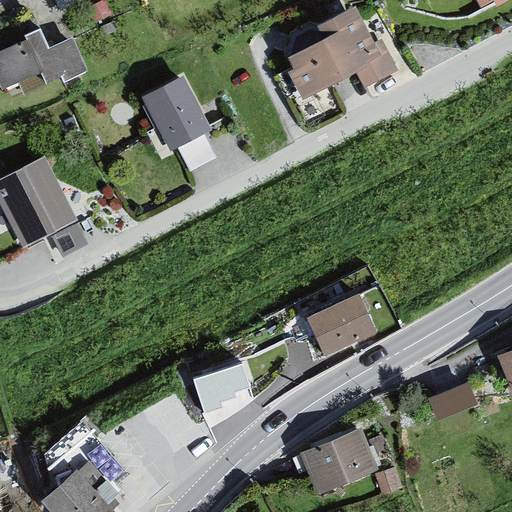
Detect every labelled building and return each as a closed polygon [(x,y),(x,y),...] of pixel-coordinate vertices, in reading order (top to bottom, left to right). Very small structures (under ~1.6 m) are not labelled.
[(392,68),(357,6),(323,24),(332,41),(296,61),(314,93),(354,71),(362,84),(392,68)] [(50,88),(88,71),(73,38),(49,48),(43,33),(0,51),(0,84),(3,91),(43,73),(50,88)] [(214,129),(186,76),(140,100),(169,153),(214,129)] [(81,218),(47,153),(0,176),(0,201),(24,248),(81,218)] [(378,328),(361,291),(304,317),(320,353),(378,328)] [(511,348),(499,353),(511,387),(511,348)] [(241,362),(193,377),(204,413),(223,408),(221,402),(235,398),(234,392),(249,387),(241,362)] [(466,378),(430,394),(439,414),(475,399),(466,378)] [(48,511),(115,511),(104,499),(135,472),(86,419),(46,456),(65,477),(39,501),(48,511)] [(360,424),(297,449),(313,491),(376,466),(360,424)]
